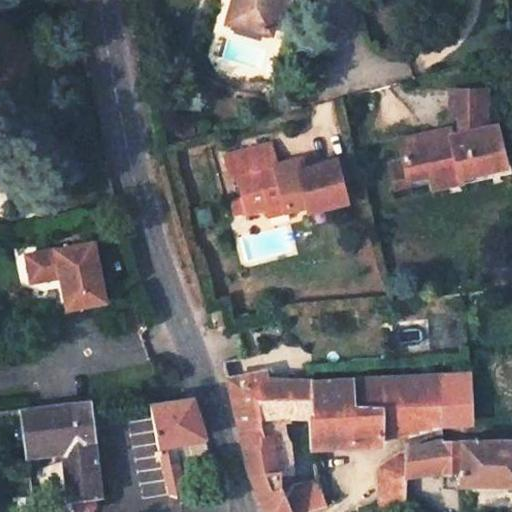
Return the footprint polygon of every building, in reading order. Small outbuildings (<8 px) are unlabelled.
[(277,0),(230,0),(225,20),(267,32),(277,0)] [(428,192),(505,177),(495,130),(486,131),(486,123),(477,123),(476,111),(485,110),(485,92),(450,92),(450,118),(457,118),(459,135),(449,138),(399,149),(402,162),(389,165),(395,192),(427,186),(428,192)] [(477,123),(486,123),(485,110),(476,111),(477,123)] [(448,128),(398,139),(399,149),(449,138),(448,128)] [(274,165),(268,144),(261,146),(266,167),(274,165)] [(265,206),(283,202),(284,208),(284,210),(307,204),(308,210),(344,201),(334,161),(297,170),(277,176),(274,165),(266,167),(261,146),(224,156),(229,178),(238,176),(244,201),(234,204),(225,206),(227,216),(237,214),(247,211),(265,206)] [(267,213),(284,208),(283,202),(265,206),(267,213)] [(55,207),(48,209),(49,218),(57,217),(55,207)] [(93,240),(37,251),(42,279),(52,277),(51,269),(58,267),(66,308),(105,300),(93,240)] [(42,279),(37,251),(25,254),(30,282),(42,279)] [(227,323),(220,302),(206,306),(212,328),(227,323)] [(262,372),(224,378),(240,449),(269,441),(279,478),(290,476),(289,442),(284,434),(283,418),(310,418),(310,383),(264,379),(262,372)] [(380,437),(403,435),(467,418),(465,375),(310,383),(310,418),(310,448),(380,445),(380,437)] [(204,439),(189,399),(152,405),(160,447),(174,445),(204,439)] [(26,453),(66,450),(70,497),(74,501),(74,509),(77,511),(80,511),(88,511),(92,505),(99,505),(99,500),(96,464),(90,402),(21,410),(26,453)] [(248,478),(262,511),(290,511),(279,478),(269,441),(240,449),(244,466),(245,469),(247,474),(248,478)] [(455,487),(511,486),(511,443),(436,444),(404,453),(403,477),(454,470),(455,487)] [(160,447),(163,465),(177,463),(174,445),(160,447)] [(404,453),(404,452),(380,468),(379,511),(402,511),(403,477),(404,453)] [(184,498),(177,463),(163,465),(168,496),(177,500),(184,498)] [(314,471),(290,476),(279,478),(290,511),(311,511),(326,507),(314,471)]
